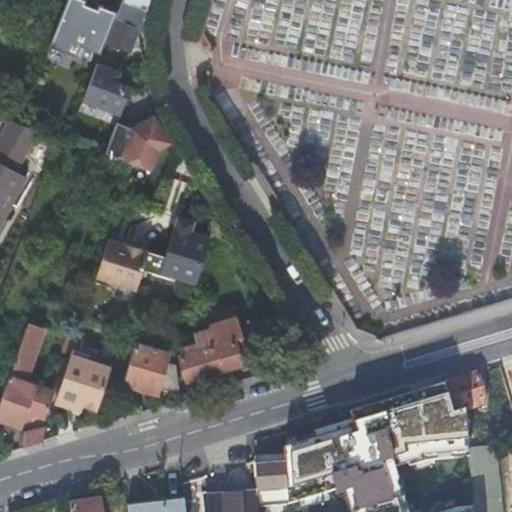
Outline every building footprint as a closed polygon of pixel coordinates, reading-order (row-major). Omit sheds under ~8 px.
[(148,0),(121,0),(114,18),(139,29),(148,0)] [(139,29),(114,18),(104,43),(129,53),(139,29)] [(120,73),(97,63),(82,100),(120,115),(130,88),(116,83),(120,73)] [(131,130),(116,125),(105,153),(132,162),(131,163),(149,171),(157,150),(170,143),(153,115),(132,127),(131,130)] [(15,172),(38,131),(17,125),(7,121),(0,133),(0,224),(26,178),(15,172)] [(193,216),(179,212),(162,265),(197,277),(211,231),(201,227),(195,230),(189,228),(193,216)] [(124,245),(107,239),(95,277),(135,291),(147,253),(144,252),(144,251),(143,250),(142,251),(125,245),(126,245),(124,244),(124,245)] [(180,349),(182,356),(178,357),(185,381),(213,373),(240,365),(235,348),(241,346),(246,363),(269,356),(262,333),(240,340),(234,320),(210,327),(211,331),(195,335),(198,344),(180,349)] [(43,331),(27,325),(0,401),(0,421),(7,424),(21,429),(26,414),(44,420),(53,392),(25,382),(29,371),(33,360),(43,331)] [(70,351),(74,341),(65,338),(62,348),(70,351)] [(158,389),(178,390),(175,365),(165,362),(167,353),(133,345),(123,384),(140,389),(157,393),(158,389)] [(88,356),(71,350),(54,404),(67,408),(80,413),(83,406),(96,410),(110,368),(86,361),(88,356)] [(38,361),(33,360),(29,371),(34,373),(38,361)] [(445,396),(253,457),(257,494),(258,505),(285,506),(339,490),(345,511),(482,511),(483,506),(445,511),(409,511),(400,468),(471,456),(465,409),(452,413),(445,396)] [(45,431),(44,430),(24,437),(26,447),(40,443),(42,443),(45,431)] [(258,511),(258,505),(257,494),(206,498),(206,511),(258,511)] [(156,502),(128,505),(128,511),(185,511),(184,498),(156,502)] [(101,511),(100,500),(70,505),(70,511),(101,511)]
